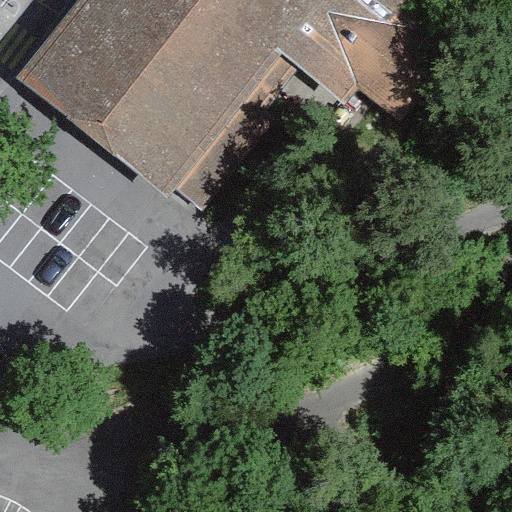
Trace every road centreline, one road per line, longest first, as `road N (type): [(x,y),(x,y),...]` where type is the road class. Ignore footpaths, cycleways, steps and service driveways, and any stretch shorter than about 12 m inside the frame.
road 1 (track): [(0,468),(130,412),(230,410),(511,489)]
road 2 (track): [(511,196),(337,277),(119,346)]
road 3 (track): [(230,410),(432,335),(511,271)]
